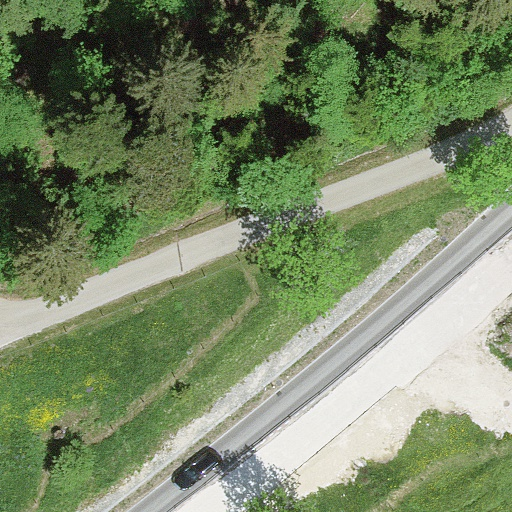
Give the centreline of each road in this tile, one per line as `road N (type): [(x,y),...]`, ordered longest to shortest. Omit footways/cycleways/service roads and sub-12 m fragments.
road 1 (unclassified): [(511,121),(53,306),(0,314)]
road 2 (secondary): [(511,212),(382,340),(173,511)]
